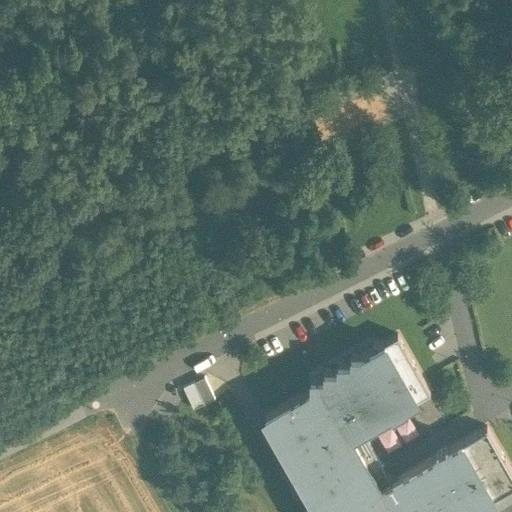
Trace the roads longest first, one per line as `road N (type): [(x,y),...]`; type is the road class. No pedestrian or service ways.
road 1 (track): [(401,80),(229,140),(0,250)]
road 2 (track): [(288,312),(0,455)]
road 3 (residential): [(288,312),(511,199)]
road 4 (track): [(177,511),(112,403)]
